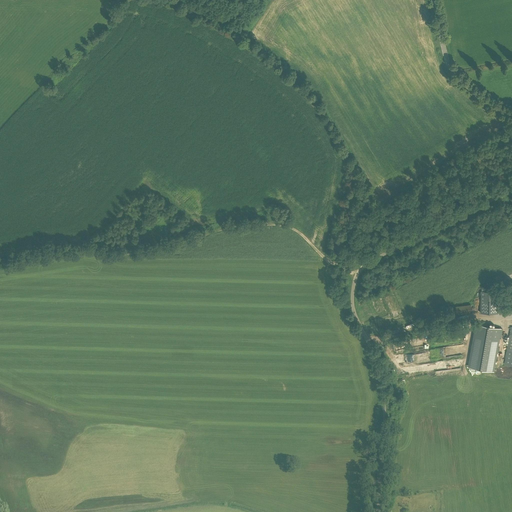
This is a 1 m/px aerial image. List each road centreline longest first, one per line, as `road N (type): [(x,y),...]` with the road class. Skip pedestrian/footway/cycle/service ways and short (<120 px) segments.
road 1 (unclassified): [(377,511),(384,405),(355,317),(353,282),(368,262),(511,190)]
road 2 (track): [(0,257),(82,245),(119,254),(274,223),(294,228),(356,276)]
road 3 (unknown): [(511,278),(500,311),(418,321),(367,342)]
road 4 (unclassified): [(511,113),(453,73),(433,0)]
